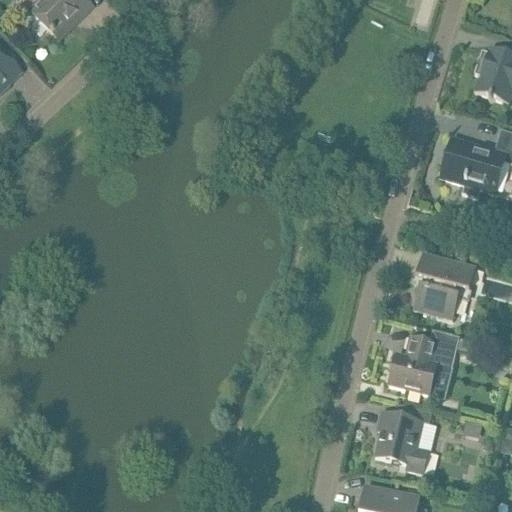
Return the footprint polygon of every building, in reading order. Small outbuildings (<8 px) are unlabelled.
[(45,0),(30,16),(44,30),(58,44),(58,43),(54,39),(75,18),(79,22),(92,10),(81,0),(45,0)] [(511,58),(491,51),(489,57),(483,55),(475,78),(481,80),(475,96),(488,101),(490,106),(495,103),(509,108),(511,98),(511,58)] [(0,95),(9,87),(5,84),(16,74),(19,77),(20,75),(0,55),(0,95)] [(444,182),(463,188),(465,188),(462,197),(479,202),(481,193),(495,197),(496,194),(501,195),(509,167),(511,168),(511,136),(501,133),(495,156),(455,144),(444,182)] [(446,240),(444,249),(455,252),(457,243),(446,240)] [(414,314),(433,319),(453,324),(459,302),(467,304),(476,271),(423,257),(417,281),(422,283),(414,314)] [(433,334),(430,346),(411,341),(407,355),(410,355),(409,361),(397,358),(389,389),(429,400),(437,370),(431,369),(432,367),(452,372),(457,352),(473,357),(476,346),(433,334)] [(419,451),(424,426),(429,427),(432,413),(417,409),(415,421),(381,416),(376,436),(380,437),(374,462),(407,471),(406,475),(423,479),(430,453),(419,451)] [(419,511),(417,511),(419,501),(365,490),(360,511),(419,511)]
